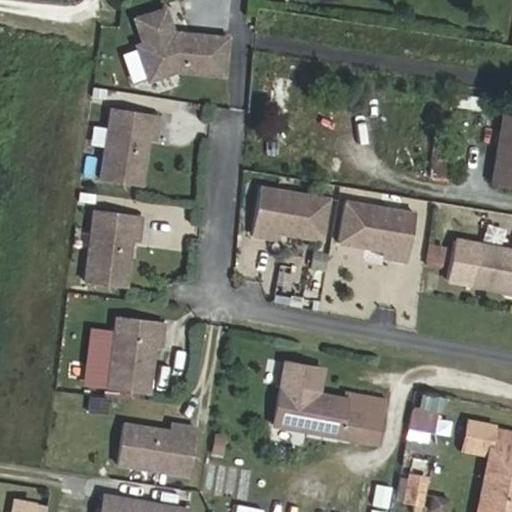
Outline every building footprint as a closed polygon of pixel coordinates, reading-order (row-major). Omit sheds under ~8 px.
[(157,5),(127,17),(136,41),(129,44),(143,79),(172,68),(219,71),(221,33),(174,30),(174,34),(168,34),(157,5)] [(286,130),(290,81),(266,79),(262,128),(286,130)] [(482,108),(483,96),(455,94),(454,106),(482,108)] [(161,117),(114,110),(103,181),(144,188),(152,135),(158,136),(161,117)] [(511,120),(504,119),(495,187),(511,189),(511,120)] [(435,161),(430,177),(448,182),(452,166),(435,161)] [(328,204),(258,192),(250,239),(267,242),(268,236),(321,245),(328,204)] [(413,219),(343,207),(336,248),(388,257),(387,262),(405,265),(413,219)] [(145,218),(98,211),(87,283),(128,289),(136,236),(142,237),(145,218)] [(472,289),(479,250),(454,246),(448,285),(472,289)] [(447,262),(448,251),(425,247),(424,258),(447,262)] [(511,255),(479,250),(472,289),(508,295),(509,291),(511,292),(511,255)] [(446,266),(447,262),(424,258),(423,263),(446,266)] [(165,325),(118,318),(107,390),(148,396),(156,343),(162,344),(165,325)] [(317,368),(280,361),(275,385),(313,392),(317,368)] [(275,385),(269,425),(348,437),(353,413),(372,417),(375,394),(341,389),(339,397),(313,392),(275,385)] [(435,432),(439,394),(411,392),(408,429),(435,432)] [(369,440),(372,417),(353,413),(348,437),(369,440)] [(175,433),(122,426),(116,467),(187,477),(194,430),(176,428),(175,433)] [(471,429),(465,453),(486,457),(474,511),(511,511),(511,440),(491,437),(492,432),(471,429)] [(211,434),(209,455),(221,457),(224,436),(211,434)] [(401,509),(416,511),(420,484),(405,481),(401,509)] [(386,509),(391,485),(374,482),(370,506),(386,509)] [(428,510),(437,511),(445,511),(448,497),(432,493),(428,510)] [(184,511),(106,499),(103,511),(184,511)] [(14,511),(47,511),(48,509),(16,503),(14,511)]
